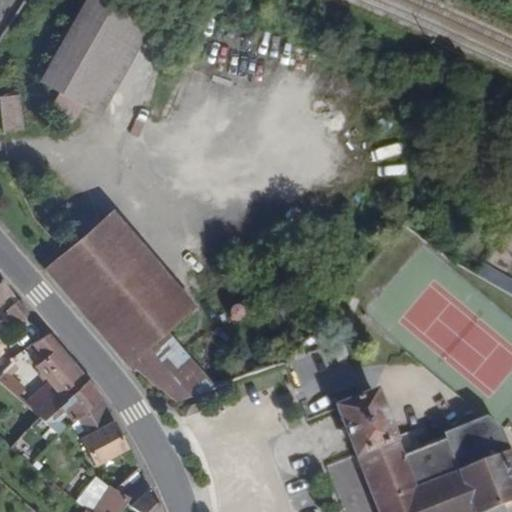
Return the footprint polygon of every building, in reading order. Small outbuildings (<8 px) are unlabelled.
[(97,0),(86,0),(46,75),(41,86),(62,97),(68,100),(84,109),(104,119),(152,28),(97,0)] [(26,125),(21,93),(0,96),(0,109),(3,128),(26,125)] [(76,125),(81,114),(84,109),(68,100),(62,97),(53,113),(76,125)] [(398,140),(371,144),(375,177),(403,173),(398,140)] [(200,309),(115,209),(68,249),(46,269),(131,368),(169,336),(200,309)] [(0,303),(14,293),(4,277),(0,281),(0,303)] [(30,316),(18,301),(7,313),(25,330),(29,325),(28,324),(30,316)] [(45,406),(87,378),(50,334),(33,344),(41,355),(35,360),(55,385),(38,399),(45,406)] [(219,391),(169,336),(131,368),(137,374),(140,371),(184,406),(219,391)] [(38,399),(7,370),(0,378),(0,381),(37,412),(45,406),(38,399)] [(101,396),(87,378),(45,406),(37,412),(40,416),(46,422),(40,430),(47,438),(54,427),(74,414),(101,396)] [(383,385),(337,401),(357,456),(402,440),(383,385)] [(129,447),(101,396),(74,414),(83,432),(75,438),(92,468),(129,447)] [(448,438),(494,421),(487,415),(445,432),(448,438)] [(377,511),(485,511),(511,501),(511,448),(504,429),(494,421),(448,438),(406,454),(404,447),(402,440),(357,456),(377,511)] [(162,511),(144,478),(118,500),(123,505),(135,511),(162,511)] [(93,511),(119,511),(123,505),(118,500),(99,484),(83,505),(93,511)]
